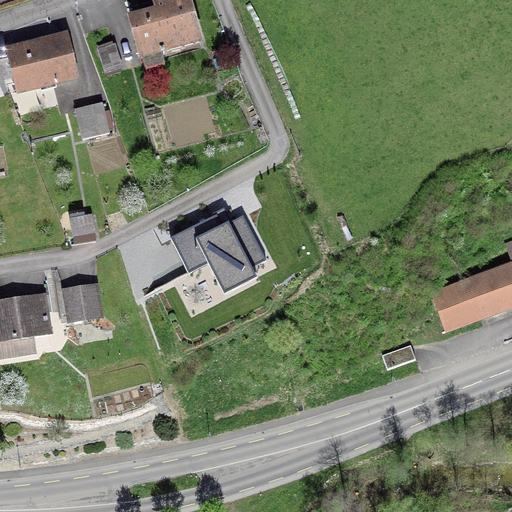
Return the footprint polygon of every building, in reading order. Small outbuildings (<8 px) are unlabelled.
[(203,43),(191,0),(150,0),(153,9),(126,17),(139,61),(142,60),(146,72),(165,67),(162,55),(203,43)] [(4,47),(17,97),(80,81),(68,32),(4,47)] [(105,78),(124,72),(115,43),(97,49),(105,78)] [(102,103),(74,110),(82,140),(110,133),(102,103)] [(251,269),(266,261),(243,217),(231,223),(224,208),(212,214),(213,218),(170,240),(188,275),(208,265),(224,297),(257,280),(251,269)] [(92,215),(69,219),(72,238),(73,237),(74,245),(96,242),(95,234),(92,215)] [(430,293),(445,335),(511,310),(511,240),(504,244),(511,264),(430,293)] [(62,290),(68,325),(103,320),(98,284),(62,290)] [(0,360),(37,355),(34,339),(53,337),(46,294),(0,300),(0,360)] [(415,360),(410,346),(382,356),(387,370),(415,360)]
